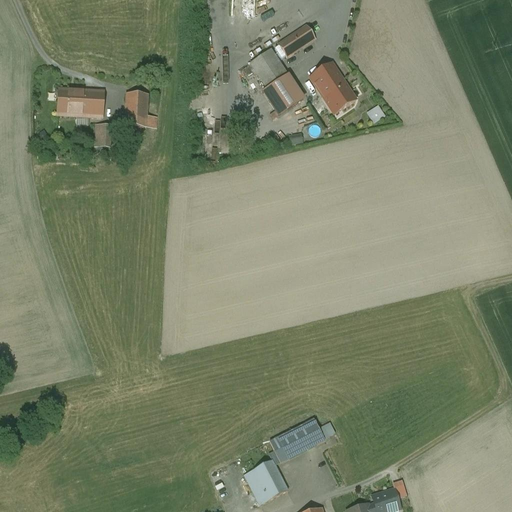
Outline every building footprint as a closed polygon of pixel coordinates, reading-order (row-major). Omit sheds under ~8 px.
[(305,27),(277,46),(285,60),(314,41),(305,27)] [(269,51),(249,65),(267,92),(287,79),(269,51)] [(331,66),(310,80),(333,116),(354,102),(331,66)] [(267,92),(262,96),(277,118),(302,101),(287,79),(267,92)] [(102,94),(59,92),(57,117),(101,119),(102,94)] [(147,97),(126,96),(124,129),(145,130),(147,97)] [(307,108),(280,125),(286,135),(313,117),(307,108)] [(105,127),(88,126),(87,148),(109,149),(110,143),(104,143),(105,127)] [(300,136),(287,137),(287,146),(301,145),(300,136)] [(314,421),(269,444),(274,454),(280,466),(325,443),(324,441),(319,431),(314,421)] [(330,425),(319,431),(324,441),(335,435),(330,425)] [(274,454),(269,457),(272,463),(275,468),(280,466),(274,454)] [(272,463),(252,473),(268,504),(288,493),(275,468),(272,463)]
